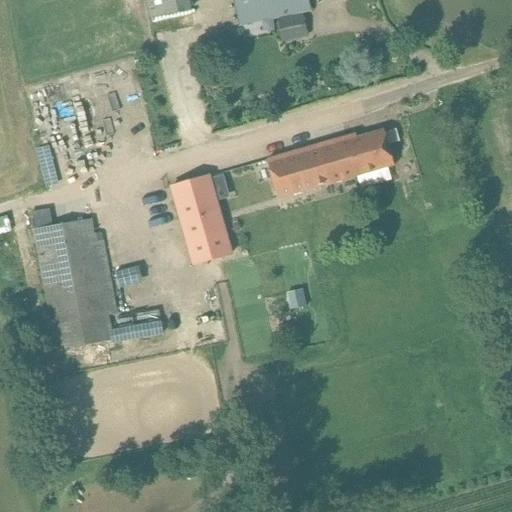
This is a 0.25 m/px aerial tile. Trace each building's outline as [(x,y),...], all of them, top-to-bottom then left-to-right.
[(235,0),(237,6),(239,16),(277,8),(279,18),(312,11),(309,0),(235,0)] [(194,28),(190,10),(152,18),(155,36),(194,28)] [(307,36),(303,15),(279,20),(283,41),(307,36)] [(356,134),(267,160),(278,198),(394,165),(384,130),(357,138),(356,134)] [(213,175),(217,197),(226,195),(222,173),(213,175)] [(210,177),(171,188),(193,265),(232,253),(217,202),(210,179),(210,177)] [(51,326),(116,314),(100,233),(94,234),(92,220),(52,228),(48,211),(30,214),(33,231),(51,326)] [(303,290),(287,294),(291,311),(306,307),(303,290)]
